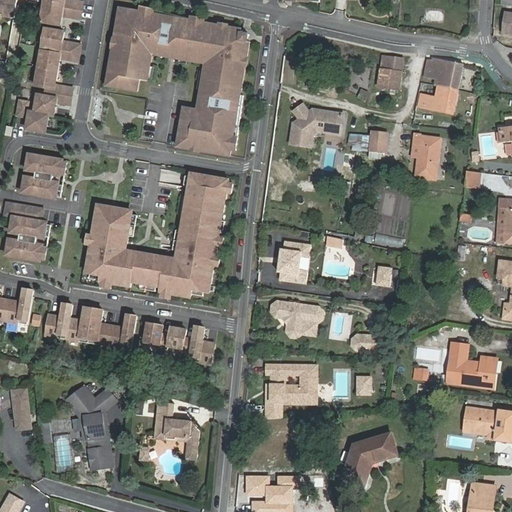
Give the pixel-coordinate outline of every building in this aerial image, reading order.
[(0,0),(0,12),(0,15),(14,18),(17,0),(0,0)] [(46,0),(42,22),(61,25),(64,12),(68,13),(67,16),(82,19),(85,2),(71,0),(69,0),(69,3),(66,2),(65,0),(46,0)] [(142,7),(142,12),(205,23),(205,22),(142,7)] [(142,12),(126,9),(124,19),(119,18),(116,39),(121,40),(119,48),(114,48),(108,81),(118,83),(117,87),(138,91),(140,80),(149,81),(153,54),(169,57),(170,53),(179,54),(178,58),(197,62),(198,58),(208,60),(207,63),(199,110),(185,108),(178,147),(231,156),(232,150),(241,95),(246,66),(242,66),(243,58),(248,59),(251,42),(249,42),(242,40),(243,33),(243,31),(229,27),(205,23),(142,12)] [(79,61),(82,45),(67,42),(66,45),(63,44),(64,42),(65,32),(46,29),(43,46),(54,48),(54,52),(42,50),(36,86),(44,87),(42,95),(36,94),(32,112),(25,110),(26,102),(18,100),(15,115),(27,117),(27,115),(30,116),(30,117),(28,129),(47,132),(50,115),(55,116),(57,102),(71,104),(74,88),(59,85),(59,89),(56,88),(56,85),(61,58),(62,54),(65,55),(64,58),(79,61)] [(242,40),(249,42),(250,34),(243,33),(242,40)] [(384,57),(382,70),(402,72),(404,59),(384,57)] [(438,86),(458,90),(464,64),(434,58),(433,62),(428,61),(425,77),(436,79),(435,86),(438,86)] [(402,72),(382,70),(380,87),(389,89),(393,89),(400,90),(402,72)] [(453,115),(458,90),(438,86),(435,98),(421,95),(418,107),(453,115)] [(389,89),(380,87),(377,107),(386,108),(389,89)] [(404,91),(400,90),(393,89),(392,98),(402,99),(404,91)] [(366,100),(368,92),(360,90),(358,98),(366,100)] [(244,96),(241,95),(232,150),(237,151),(244,96)] [(341,135),(344,114),(313,110),(309,113),(303,105),(294,112),(300,120),(294,124),(291,145),(311,148),(313,136),(319,132),(341,135)] [(357,128),(364,129),(364,123),(368,124),(369,117),(359,116),(357,128)] [(443,125),(445,117),(435,116),(434,123),(443,125)] [(500,134),(501,143),(511,142),(511,127),(499,128),(500,134)] [(372,137),(370,152),(386,154),(388,133),(372,132),(372,137)] [(349,150),(370,152),(372,137),(351,134),(350,145),(349,150)] [(419,158),(422,137),(422,135),(415,134),(412,157),(419,158)] [(442,140),(422,137),(419,158),(417,178),(437,181),(442,140)] [(65,157),(30,151),(27,167),(37,169),(36,175),(26,173),(23,189),(58,196),(58,194),(60,181),(61,179),(54,178),(55,172),(62,173),(62,171),(64,159),(65,157)] [(224,209),(229,177),(191,170),(187,195),(189,196),(185,214),(184,214),(181,229),(183,230),(181,240),(184,241),(182,249),(178,249),(176,261),(166,259),(167,256),(136,250),(136,253),(126,251),(127,247),(124,246),(125,240),(128,241),(129,233),(131,222),(129,221),(131,211),(131,207),(100,202),(98,216),(96,216),(93,233),(91,242),(86,270),(90,270),(102,272),(101,277),(101,279),(103,279),(112,281),(131,284),(132,279),(137,280),(156,284),(161,284),(160,289),(162,290),(172,291),(191,295),(192,291),(193,286),(204,288),(210,289),(214,263),(216,253),(218,243),(219,234),(221,227),(219,226),(220,218),(222,209),(224,209)] [(482,172),(468,170),(466,185),(480,187),(482,172)] [(187,195),(184,194),(180,214),(184,214),(185,214),(189,196),(187,195)] [(45,206),(8,200),(8,201),(17,203),(15,213),(43,218),(45,206)] [(511,200),(500,200),(498,228),(506,229),(505,244),(511,244),(511,200)] [(17,203),(8,201),(6,212),(14,214),(12,229),(22,231),(20,238),(11,236),(8,252),(42,258),(42,256),(44,244),(45,242),(38,241),(39,234),(46,235),(46,233),(48,221),(49,219),(43,218),(15,213),(17,203)] [(138,212),(131,211),(129,221),(131,222),(129,233),(134,234),(138,212)] [(459,221),(472,222),(473,214),(460,212),(459,221)] [(181,229),(176,228),(173,248),(178,249),(182,249),(184,241),(181,240),(183,230),(181,229)] [(497,243),(505,244),(506,229),(498,228),(497,243)] [(326,245),(342,248),(344,238),(328,235),(326,245)] [(281,273),(280,281),(307,285),(309,271),(301,270),(303,253),(311,254),(312,245),(286,242),(285,250),(282,249),(279,273),(281,273)] [(464,261),(466,246),(458,245),(456,260),(464,261)] [(378,276),(377,286),(390,288),(393,269),(383,267),(382,276),(378,276)] [(511,267),(501,267),(499,282),(508,283),(507,290),(511,290),(511,309),(508,309),(506,324),(511,324),(511,267)] [(155,288),(156,284),(137,280),(136,285),(155,288)] [(0,317),(8,319),(11,298),(0,295),(0,289),(1,282),(0,282),(0,317)] [(23,300),(11,298),(8,319),(9,319),(8,327),(19,329),(20,321),(29,322),(35,288),(26,287),(23,300)] [(72,316),(74,303),(65,301),(63,315),(51,313),(47,333),(68,337),(72,316)] [(320,308),(279,302),(274,306),(273,312),(278,317),(285,318),(290,325),(289,332),(293,337),(299,338),(303,334),(305,321),(318,322),(323,319),(324,313),(320,308)] [(84,318),(72,316),(68,337),(90,341),(96,307),(87,305),(84,318)] [(105,308),(96,307),(90,341),(111,345),(115,324),(103,322),(105,308)] [(127,326),(115,324),(111,345),(132,348),(138,314),(129,312),(127,326)] [(40,326),(41,314),(32,313),(31,325),(40,326)] [(165,324),(150,321),(146,340),(161,343),(161,346),(169,347),(170,344),(172,333),(164,332),(165,324)] [(305,321),(303,334),(317,335),(318,322),(305,321)] [(207,326),(198,324),(195,338),(193,352),(191,359),(213,363),(217,342),(204,340),(207,326)] [(173,325),(172,333),(170,344),(185,347),(184,350),(193,352),(195,338),(187,336),(189,328),(173,325)] [(354,340),(354,347),(358,351),(371,351),(372,336),(359,336),(354,340)] [(382,337),(372,336),(371,351),(381,352),(382,337)] [(495,379),(496,379),(498,359),(483,357),(482,364),(466,362),(468,346),(453,344),(448,383),(486,389),(487,381),(491,381),(495,379)] [(313,366),(268,366),(268,375),(273,375),(273,402),(286,402),(286,404),(301,405),(301,396),(313,396),(313,366)] [(318,366),(313,366),(313,396),(301,396),(301,405),(318,405),(318,366)] [(413,379),(428,381),(430,369),(415,366),(413,379)] [(364,379),(359,379),(359,396),(373,396),(373,393),(364,394),(364,379)] [(372,379),(364,379),(364,394),(373,393),(372,379)] [(494,390),(496,379),(495,379),(491,381),(487,381),(486,389),(494,390)] [(86,387),(72,398),(87,417),(90,440),(97,439),(99,449),(90,450),(93,471),(114,468),(108,424),(105,425),(104,414),(119,402),(110,390),(97,400),(86,387)] [(27,389),(14,391),(15,398),(28,396),(27,389)] [(28,396),(15,398),(19,429),(33,427),(28,396)] [(168,438),(172,443),(189,445),(188,461),(199,462),(202,432),(191,420),(172,418),(173,405),(154,403),(151,437),(168,438)] [(511,411),(500,410),(499,412),(466,408),(463,432),(487,436),(496,437),(496,431),(505,432),(504,438),(511,439),(511,411)] [(51,422),(44,423),(46,442),(53,441),(51,422)] [(511,443),(511,439),(504,438),(505,432),(496,431),(496,437),(487,436),(487,440),(511,443)] [(398,457),(391,435),(356,445),(344,478),(365,486),(373,464),(398,457)] [(488,511),(492,487),(473,484),(469,511),(488,511)] [(493,511),(497,487),(492,487),(488,511),(493,511)] [(18,511),(24,502),(10,495),(1,511),(18,511)]
